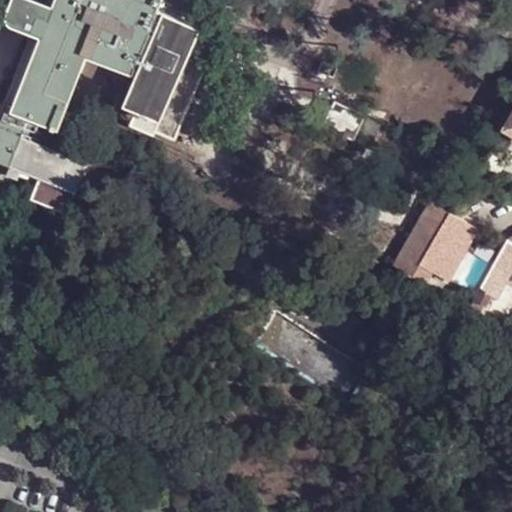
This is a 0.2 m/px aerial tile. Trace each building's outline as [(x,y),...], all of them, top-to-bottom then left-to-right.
[(35,0),(42,4),(3,103),(12,106),(55,0),(35,0)] [(155,8),(183,20),(192,0),(55,0),(12,106),(49,120),(74,62),(79,66),(85,72),(99,73),(90,93),(98,96),(92,112),(96,113),(94,118),(102,122),(104,118),(125,68),(140,35),(145,37),(155,8)] [(161,117),(186,54),(207,61),(211,51),(213,47),(213,40),(209,35),(197,29),(199,25),(183,20),(155,8),(145,37),(117,98),(161,117)] [(207,61),(186,54),(161,117),(155,130),(174,137),(207,61)] [(324,125),(355,139),(358,132),(365,118),(366,115),(336,101),(324,125)] [(82,161),(18,135),(21,127),(0,118),(0,163),(34,176),(26,195),(64,210),(82,161)] [(383,127),(365,118),(358,132),(377,140),(383,127)] [(391,265),(410,278),(411,277),(447,214),(451,207),(463,187),(442,177),(391,265)] [(455,210),(451,207),(447,214),(451,217),(455,210)] [(451,217),(447,214),(411,277),(423,284),(430,273),(447,282),(476,231),(451,217)] [(491,295),(479,287),(472,300),(484,307),(491,295)] [(344,308),(313,290),(305,304),(335,322),(344,308)] [(507,304),(501,301),(496,302),(494,303),(491,309),(493,315),(497,318),(503,318),(508,315),(509,309),(507,304)]
